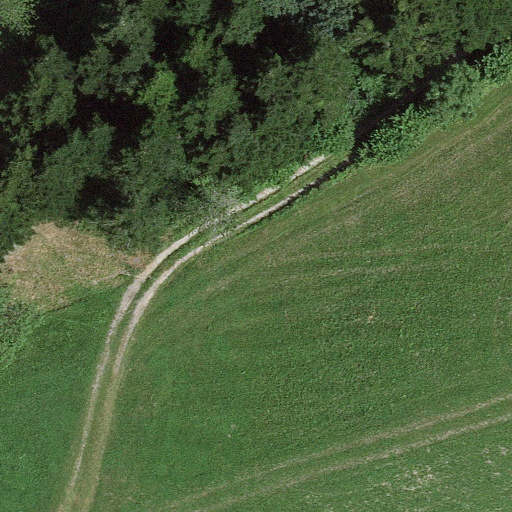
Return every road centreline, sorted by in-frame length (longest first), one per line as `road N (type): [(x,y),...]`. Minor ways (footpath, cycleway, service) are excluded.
road 1 (track): [(511,44),(312,195),(188,263)]
road 2 (track): [(188,263),(154,308),(67,511)]
